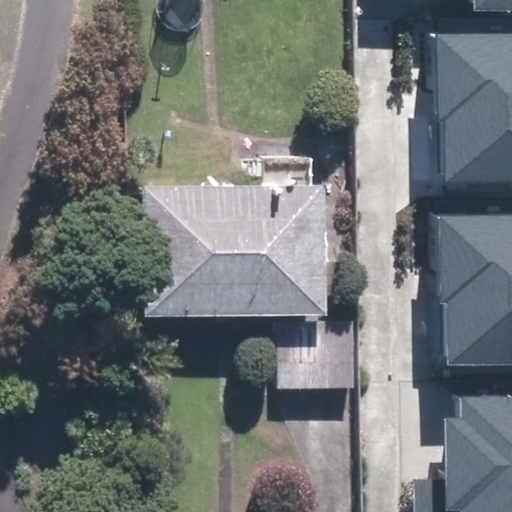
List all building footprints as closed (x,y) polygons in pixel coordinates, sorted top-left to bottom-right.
[(511,0),(476,0),(476,9),(511,9),(511,0)] [(451,116),(450,182),(511,182),(511,34),(444,34),(444,116),(451,116)] [(326,175),(148,176),(149,297),(327,296),(326,175)] [(511,216),(441,217),(441,300),(451,300),(451,364),(511,363),(511,216)] [(355,314),(278,317),(280,385),(357,382),(355,314)] [(511,511),(511,399),(462,400),(463,421),(447,421),(447,481),(414,482),(413,511),(511,511)]
